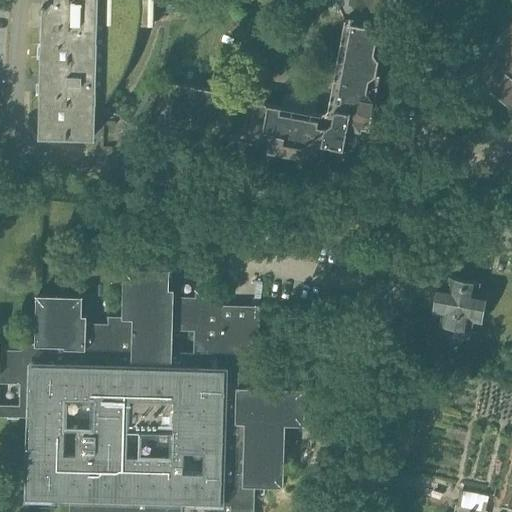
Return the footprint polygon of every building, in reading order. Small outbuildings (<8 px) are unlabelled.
[(45,0),(46,4),(44,3),(43,8),(46,8),(45,44),(44,44),(43,93),(42,135),(94,136),(95,99),(96,99),(96,92),(104,93),(104,104),(118,89),(121,85),(131,66),(138,46),(143,24),(153,24),(154,0),(45,0)] [(371,129),(382,74),(378,73),(389,17),(391,5),(399,1),(398,0),(336,0),(346,20),(329,109),(323,113),(231,96),(232,92),(173,81),(168,105),(163,110),(160,121),(222,133),(221,136),(259,144),(258,147),(324,159),(326,148),(327,143),(346,147),(350,125),(371,129)] [(511,24),(475,67),(472,81),(483,83),(510,108),(511,115),(511,24)] [(342,173),(346,152),(326,148),(323,170),(342,173)] [(511,181),(511,157),(500,167),(511,181)] [(306,389),(239,387),(239,369),(259,369),(260,306),(222,305),(222,291),(197,290),(197,297),(174,297),(174,289),(169,289),(170,270),(125,269),(124,317),(110,316),(109,324),(87,323),(87,316),(82,316),(83,296),(38,295),(37,343),(23,343),(22,350),(0,349),(0,415),(35,417),(54,417),(52,484),(71,485),(71,501),(70,511),(167,511),(168,511),(182,511),(182,505),(205,505),(205,511),(254,511),(255,485),(285,486),(286,442),(282,442),(283,423),(305,424),(306,389)] [(478,290),(480,282),(450,276),(449,285),(439,283),(433,312),(443,314),(441,324),(447,325),(446,330),(449,335),(460,337),(465,334),(466,329),(471,330),(473,320),(483,322),(488,292),(478,290)]
